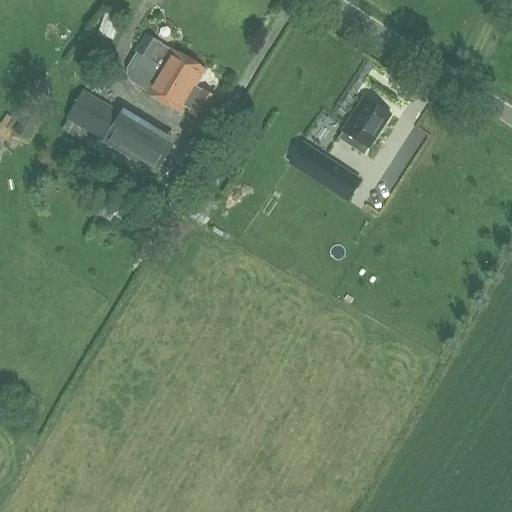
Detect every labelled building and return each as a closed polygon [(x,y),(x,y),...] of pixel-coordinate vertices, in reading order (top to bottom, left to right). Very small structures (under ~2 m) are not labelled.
[(157,63),(160,58),(163,59),(145,89),(158,97),(183,56),(159,42),(160,41),(146,31),(135,50),(157,63)] [(182,105),(188,109),(202,117),(216,97),(195,84),(204,68),(183,56),(158,97),(179,110),(182,105)] [(64,117),(92,134),(155,171),(172,141),(120,111),(82,88),(64,117)] [(341,129),(342,130),(337,138),(363,154),(368,146),(369,147),(391,113),(363,95),(341,129)] [(342,167),(318,151),(309,166),(333,182),(342,167)] [(176,181),(164,198),(175,205),(187,188),(176,181)] [(105,228),(112,215),(129,225),(136,214),(107,197),(94,221),(105,228)] [(208,210),(195,203),(187,215),(200,222),(208,210)]
